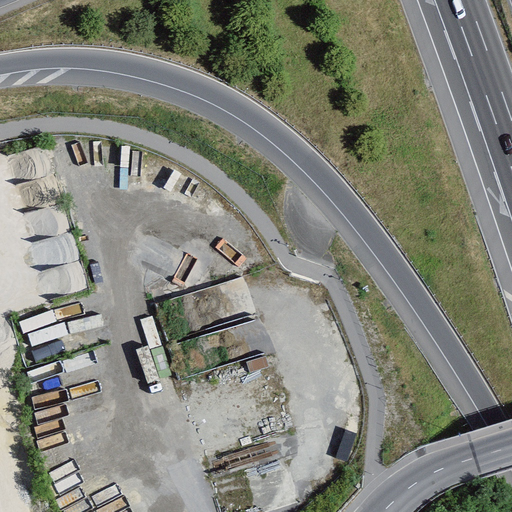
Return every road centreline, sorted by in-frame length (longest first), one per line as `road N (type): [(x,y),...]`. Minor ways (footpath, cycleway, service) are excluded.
road 1 (motorway): [(0,68),(126,69),(223,103),(265,131),(347,210),(511,458)]
road 2 (motorway): [(460,0),(511,144)]
road 3 (tertiary): [(511,446),(436,471),(382,511)]
